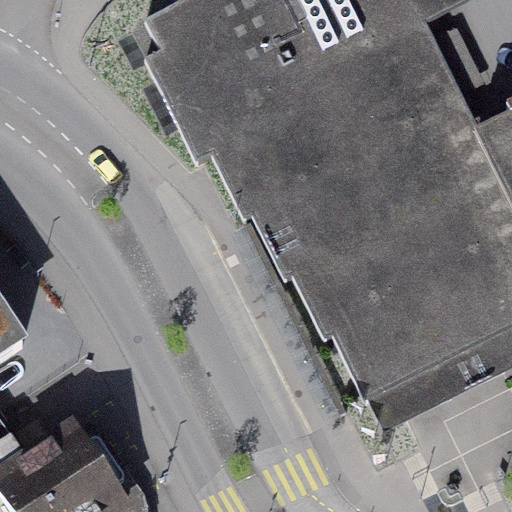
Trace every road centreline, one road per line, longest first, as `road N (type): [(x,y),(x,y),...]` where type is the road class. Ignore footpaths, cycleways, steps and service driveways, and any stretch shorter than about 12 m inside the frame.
road 1 (secondary): [(307,511),(134,193),(70,160)]
road 2 (secondary): [(70,160),(86,241),(227,511)]
